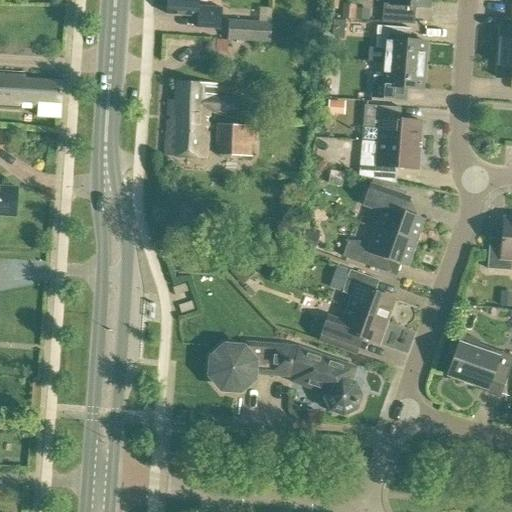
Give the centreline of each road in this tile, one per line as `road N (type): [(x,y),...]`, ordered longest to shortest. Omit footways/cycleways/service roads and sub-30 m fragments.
road 1 (secondary): [(110,483),(127,239),(106,129)]
road 2 (secondary): [(106,129),(96,164),(103,259),(86,481)]
road 3 (unclassified): [(357,501),(110,483)]
road 4 (residential): [(400,411),(470,207)]
road 5 (residential): [(460,153),(467,0)]
road 6 (secondary): [(106,129),(115,0)]
